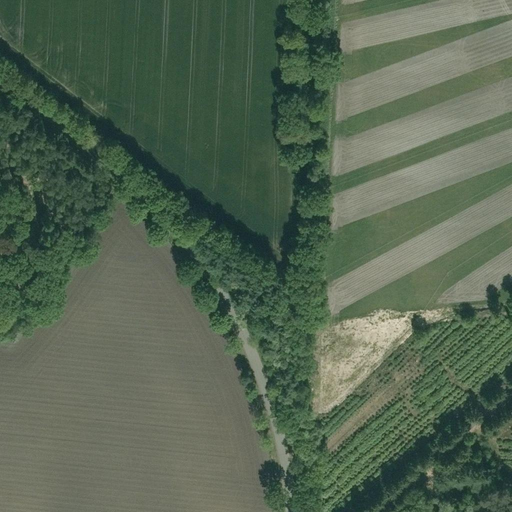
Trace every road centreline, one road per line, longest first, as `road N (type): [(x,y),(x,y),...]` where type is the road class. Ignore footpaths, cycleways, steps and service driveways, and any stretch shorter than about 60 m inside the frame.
road 1 (unclassified): [(0,80),(109,160),(201,263),(264,380),(293,511)]
road 2 (track): [(376,511),(511,391)]
